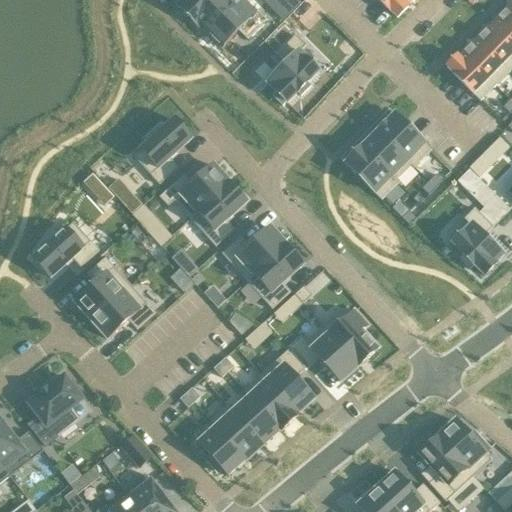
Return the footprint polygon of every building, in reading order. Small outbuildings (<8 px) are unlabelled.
[(177,0),(174,3),(180,9),(189,19),(207,0),(177,0)] [(207,0),(189,19),(199,28),(205,34),(235,4),(239,1),(237,0),(207,0)] [(266,0),(263,3),(283,23),(294,12),(281,0),(266,0)] [(377,0),(397,19),(408,8),(407,7),(411,3),(408,0),(377,0)] [(235,4),(205,34),(221,49),(239,32),(248,41),(266,22),(257,12),(250,19),(235,4)] [(511,16),(506,11),(492,26),(511,45),(511,16)] [(511,45),(492,26),(477,40),(510,73),(511,70),(511,45)] [(287,65),(267,85),(276,93),(272,97),(283,107),(286,103),(287,104),(298,93),(301,97),(311,87),(307,83),(318,73),(299,54),(306,47),(296,37),(277,56),(287,65)] [(477,40),(463,54),(496,87),(510,73),(477,40)] [(458,57),(447,69),(481,102),(496,87),(463,54),(459,58),(458,57)] [(511,103),(510,101),(503,108),(510,115),(511,112),(511,103)] [(395,116),(378,133),(411,166),(414,170),(432,152),(395,116)] [(150,142),(133,158),(159,186),(178,169),(170,160),(192,140),(174,121),(164,130),(161,126),(147,139),(150,142)] [(363,148),(362,149),(395,182),(396,181),(411,166),(378,133),(363,148)] [(363,148),(345,165),(382,202),(399,184),(396,181),(395,182),(362,149),(363,148)] [(474,164),(469,169),(479,179),(484,174),(474,164)] [(184,176),(159,198),(168,208),(174,203),(190,221),(230,185),(229,185),(213,167),(192,185),(184,176)] [(469,170),(457,183),(461,186),(473,174),(469,170)] [(93,175),(83,184),(90,192),(100,183),(93,175)] [(436,176),(429,183),(436,190),(443,183),(436,176)] [(100,183),(90,192),(105,208),(115,199),(100,183)] [(429,183),(422,190),(428,197),(436,190),(429,183)] [(230,185),(190,221),(216,249),(234,232),(226,222),(247,203),(230,184),(229,185),(230,185)] [(496,197),(479,214),(494,228),(511,211),(496,197)] [(135,198),(124,207),(132,216),(143,207),(135,198)] [(144,207),(132,217),(149,236),(160,248),(172,238),(144,207)] [(468,224),(450,242),(464,256),(460,260),(470,270),(474,266),(485,277),(485,276),(496,266),(495,266),(504,257),(484,238),(494,228),(479,214),(475,210),(464,220),(468,224)] [(409,212),(402,220),(409,226),(416,219),(409,212)] [(42,252),(33,261),(50,280),(72,260),(80,269),(99,252),(73,224),(56,239),(53,235),(39,248),(42,252)] [(240,238),(222,255),(247,283),(286,248),(285,247),(269,229),(249,248),(240,238)] [(286,248),(247,283),(272,311),(291,294),(282,285),(303,266),(286,246),(285,247),(286,248)] [(95,285),(75,304),(91,321),(91,322),(130,287),(105,259),(87,276),(95,285)] [(91,321),(90,322),(100,333),(100,332),(108,341),(128,322),(137,331),(155,315),(130,287),(91,322),(91,321)] [(304,288),(295,296),(303,305),(312,297),(304,288)] [(342,311),(323,328),(359,367),(358,367),(359,368),(378,351),(361,332),(367,327),(354,313),(348,318),(342,311)] [(247,337),(253,347),(274,334),(268,324),(247,337)] [(302,341),(292,349),(309,368),(319,360),(340,384),(358,367),(359,367),(323,328),(305,344),(302,341)] [(288,352),(261,376),(296,415),(297,415),(314,399),(296,379),(305,371),(288,352)] [(226,359),(220,364),(228,374),(234,368),(226,359)] [(220,364),(214,370),(222,379),(228,374),(220,364)] [(261,376),(243,392),(250,399),(279,431),(281,433),(299,416),(297,415),(296,415),(261,376)] [(29,427),(45,448),(57,439),(55,436),(76,421),(68,411),(82,401),(78,396),(81,394),(71,381),(68,384),(64,379),(50,390),(50,389),(38,399),(30,406),(39,418),(29,427)] [(192,390),(186,395),(194,404),(200,399),(192,390)] [(186,395),(180,400),(188,409),(194,404),(186,395)] [(234,413),(234,414),(263,446),(279,431),(250,399),(234,413)] [(228,406),(209,423),(216,430),(217,429),(246,461),(263,446),(234,414),(234,413),(228,406)] [(0,466),(9,478),(43,452),(29,433),(16,443),(0,422),(0,466)] [(439,439),(438,439),(473,478),(492,462),(485,454),(489,451),(480,441),(476,444),(457,423),(439,439)] [(216,430),(199,445),(210,457),(206,460),(219,474),(223,471),(228,477),(246,461),(217,429),(216,430)] [(437,439),(419,455),(438,476),(429,485),(446,503),(473,478),(438,439),(439,439),(438,438),(437,439)] [(140,469),(151,459),(133,439),(122,449),(140,469)] [(0,485),(9,478),(0,466),(0,485)] [(73,467),(62,475),(70,486),(81,477),(73,467)] [(377,490),(377,491),(395,511),(431,511),(440,505),(423,486),(414,494),(395,474),(377,490)] [(124,492),(127,495),(128,495),(141,511),(172,511),(145,476),(125,491),(124,492)] [(79,479),(70,487),(74,492),(77,496),(87,489),(80,480),(79,479)] [(511,488),(496,503),(503,511),(505,511),(511,505),(511,488)] [(367,500),(358,507),(362,511),(395,511),(377,491),(377,490),(377,489),(376,490),(366,499),(367,500)] [(74,492),(64,499),(73,511),(83,503),(77,496),(74,492)] [(141,511),(128,495),(127,495),(109,510),(106,506),(97,511),(141,511)] [(35,511),(28,503),(20,509),(22,511),(35,511)]
